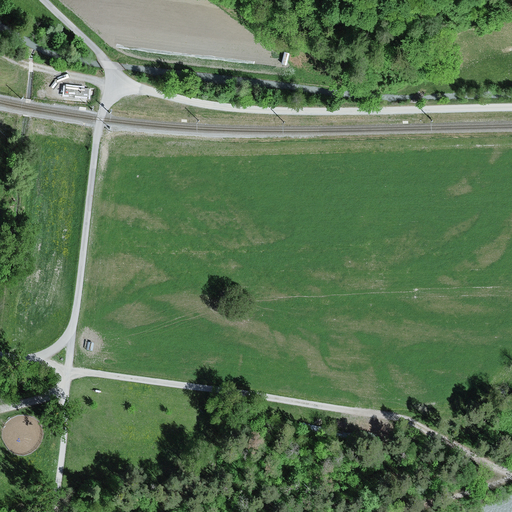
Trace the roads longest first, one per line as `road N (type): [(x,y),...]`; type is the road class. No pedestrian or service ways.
road 1 (track): [(67,371),(405,420),(511,476)]
road 2 (track): [(511,108),(255,110),(113,83)]
road 3 (track): [(67,371),(96,142),(113,83)]
road 4 (track): [(55,511),(67,371)]
